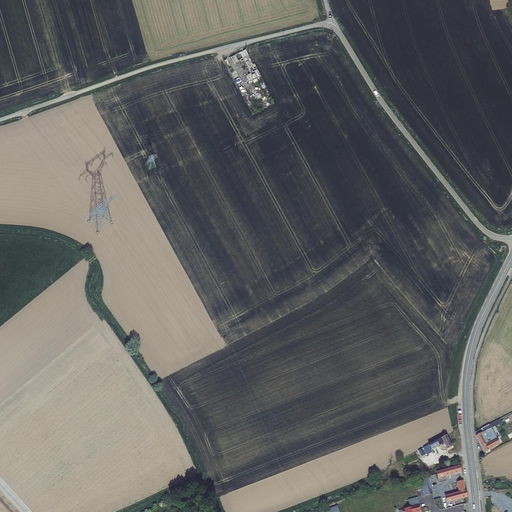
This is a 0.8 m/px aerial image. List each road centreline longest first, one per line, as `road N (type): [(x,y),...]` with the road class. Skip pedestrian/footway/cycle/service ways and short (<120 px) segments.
road 1 (unclassified): [(332,21),(156,65),(0,120)]
road 2 (residential): [(332,21),(384,106),(476,222),(511,240)]
road 3 (tertiary): [(476,511),(467,363),(511,256)]
